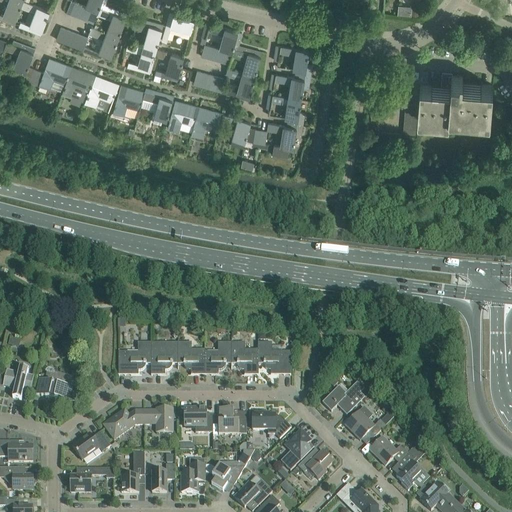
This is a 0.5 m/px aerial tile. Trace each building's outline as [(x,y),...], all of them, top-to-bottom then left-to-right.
[(21,7),(21,8),(22,5),(23,1),(24,0),(22,0),(0,0),(9,2),(4,15),(0,13),(0,18),(14,24),(21,7)] [(72,14),(77,2),(71,0),(66,12),(72,14)] [(106,0),(88,0),(86,6),(87,6),(86,7),(88,7),(92,9),(98,11),(100,8),(103,9),(105,5),(106,0)] [(48,15),(50,11),(29,3),(23,1),(22,5),(21,8),(35,13),(30,25),(21,22),(19,26),(41,34),(47,18),(48,18),(49,16),(48,15)] [(78,17),(83,5),(77,2),(72,14),(78,17)] [(83,19),(88,7),(86,7),(87,6),(86,6),(83,5),(78,17),(83,19)] [(121,30),(128,14),(105,5),(103,9),(100,8),(98,11),(97,14),(112,20),(107,32),(92,26),(92,27),(119,37),(120,33),(121,33),(122,31),(121,30)] [(88,21),(92,9),(88,7),(83,19),(88,21)] [(92,9),(88,21),(93,23),(94,23),(97,14),(98,11),(92,9)] [(194,19),(193,19),(190,18),(190,17),(187,17),(170,13),(163,41),(167,42),(171,26),(191,32),(194,19)] [(157,48),(163,25),(141,18),(140,23),(134,21),(132,28),(148,32),(145,45),(157,48)] [(206,23),(202,37),(207,38),(209,31),(211,24),(206,23)] [(62,41),(67,29),(61,27),(56,39),(62,41)] [(117,42),(119,37),(92,27),(89,33),(104,39),(100,52),(90,48),(88,52),(110,60),(116,44),(117,44),(118,42),(117,42)] [(242,32),(240,32),(226,28),(220,48),(220,49),(221,49),(227,51),(232,52),(233,49),(237,50),(238,45),(242,32)] [(67,43),(72,31),(67,29),(62,41),(67,43)] [(73,45),(77,33),(72,31),(67,43),(73,45)] [(78,47),(83,35),(77,33),(73,45),(78,47)] [(88,37),(83,35),(78,47),(84,49),(88,37)] [(155,55),(156,55),(156,53),(156,52),(157,48),(145,45),(129,40),(127,48),(143,52),(139,65),(129,62),(128,66),(150,72),(155,55)] [(35,49),(31,47),(13,41),(12,44),(8,42),(5,49),(20,55),(15,67),(27,72),(25,79),(30,81),(34,69),(29,67),(30,65),(29,65),(35,49)] [(207,58),(210,45),(205,44),(201,56),(207,58)] [(212,59),(216,47),(210,45),(207,58),(212,59)] [(257,69),(262,52),(238,45),(237,50),(233,49),(232,52),(232,56),(247,60),(243,73),(256,76),(257,71),(258,69),(257,69)] [(217,60),(221,49),(220,49),(220,48),(216,47),(212,59),(217,60)] [(178,80),(181,66),(182,63),(183,63),(183,61),(184,56),(157,48),(156,52),(156,53),(156,55),(170,59),(166,72),(156,70),(155,74),(178,80)] [(309,50),(297,48),(293,69),(300,70),(299,74),(310,76),(312,64),(307,63),(308,58),(309,58),(309,55),(309,50)] [(224,62),(227,51),(221,49),(217,60),(224,62)] [(227,51),(224,62),(229,64),(232,56),(232,52),(227,51)] [(67,84),(73,67),(49,58),(44,73),(39,71),(35,83),(36,83),(51,89),(54,79),(67,84)] [(90,92),(96,76),(73,67),(67,84),(63,93),(74,97),(77,88),(90,92)] [(254,81),(256,76),(243,73),(227,68),(225,75),(242,80),(238,92),(228,90),(226,94),(249,100),(254,83),(255,81),(254,81)] [(35,83),(39,71),(34,69),(30,81),(33,82),(35,83)] [(200,85),(203,72),(197,71),(194,83),(200,85)] [(205,86),(208,74),(203,72),(200,85),(205,86)] [(308,88),(310,76),(299,74),(299,78),(272,73),(270,88),(274,89),(275,82),(291,84),(289,97),(302,99),(303,95),(304,92),(303,92),(304,87),(308,88)] [(211,88),(214,75),(208,74),(205,86),(211,88)] [(216,89),(219,77),(214,75),(211,88),(216,89)] [(493,85),(482,84),(481,87),(462,85),(463,76),(452,75),(451,81),(444,80),(443,89),(431,88),(431,86),(420,85),(418,104),(418,110),(417,117),(449,119),(450,114),(480,116),(490,117),(493,85)] [(119,84),(96,76),(90,92),(87,102),(97,106),(100,96),(107,99),(104,109),(109,111),(119,84)] [(225,78),(219,77),(216,89),(222,91),(225,78)] [(121,85),(118,94),(113,112),(124,115),(127,105),(140,109),(145,92),(121,85)] [(149,93),(148,100),(159,103),(156,116),(168,120),(169,115),(170,115),(171,113),(169,112),(174,96),(151,89),(150,93),(149,93)] [(301,104),(302,99),(289,97),(284,96),(283,103),(288,104),(285,118),(292,119),(292,123),(303,125),(305,113),(300,112),(301,107),(302,104),(301,104)] [(195,125),(200,107),(175,100),(168,127),(179,130),(182,121),(195,125)] [(222,121),(224,114),(200,107),(195,125),(192,134),(203,137),(206,127),(220,131),(222,121)] [(262,130),(249,128),(252,117),(230,111),(229,115),(224,114),(222,121),(237,125),(232,143),(244,147),(245,142),(253,144),(253,141),(260,142),(262,130)] [(301,137),(303,125),(292,123),(291,126),(268,122),(267,131),(262,130),(260,142),(253,141),(253,144),(253,146),(268,148),(268,144),(265,143),(268,130),(284,133),(282,145),(274,144),(272,155),(287,158),(289,148),(294,149),(295,145),(296,142),(297,136),(301,137)] [(146,368),(146,365),(151,365),(152,365),(152,351),(152,344),(138,344),(138,353),(119,353),(119,376),(139,376),(139,372),(141,372),(143,371),(145,369),(146,368)] [(172,367),(173,365),(178,365),(178,344),(165,344),(165,353),(152,353),(152,351),(152,365),(151,365),(151,376),(165,376),(165,372),(168,372),(170,371),(171,369),(172,367)] [(205,376),(205,351),(192,351),(192,344),(178,344),(178,365),(184,365),(184,367),(185,369),(187,371),(189,372),(191,372),(191,376),(205,376)] [(226,367),(226,365),(232,365),(232,344),(218,344),(218,353),(205,353),(205,351),(205,376),(219,376),(219,372),(221,372),(223,371),(225,369),(226,367)] [(259,376),(259,365),(258,365),(258,351),(245,351),(245,344),(232,344),(232,365),(237,365),(237,367),(239,369),(240,371),(242,372),(245,372),(245,376),(259,376)] [(291,376),(291,353),(272,353),(272,344),(258,344),(258,351),(258,365),(259,365),(264,365),(264,367),(265,369),(267,371),(269,372),(271,372),(271,376),(291,376)] [(30,394),(32,384),(34,377),(26,376),(27,371),(26,370),(25,368),(22,369),(19,369),(18,374),(7,371),(3,387),(15,390),(13,399),(21,401),(23,392),(30,394)] [(55,398),(61,375),(47,372),(45,381),(40,380),(36,396),(49,399),(50,397),(55,398)] [(75,403),(77,393),(78,389),(75,388),(78,379),(61,375),(55,398),(75,403)] [(360,394),(365,390),(358,383),(346,395),(339,388),(323,404),(331,413),(337,407),(347,417),(365,399),(360,394)] [(360,412),(345,427),(361,442),(370,433),(375,438),(386,427),(381,422),(380,421),(375,427),(369,421),(373,417),(364,408),(360,412)] [(196,428),(196,434),(213,434),(213,415),(207,415),(207,409),(198,409),(198,411),(192,411),(192,409),(186,410),(186,411),(185,411),(185,428),(196,428)] [(247,436),(247,416),(234,416),(234,409),(220,409),(220,422),(219,422),(219,436),(247,436)] [(151,414),(144,414),(145,426),(149,426),(151,423),(157,423),(157,434),(173,434),(173,410),(157,410),(157,412),(151,412),(151,414)] [(145,429),(145,426),(144,414),(137,414),(136,412),(129,417),(125,411),(104,426),(114,441),(135,426),(141,426),(141,429),(145,429)] [(280,440),(291,429),(280,417),(275,417),(275,415),(262,415),(262,413),(253,413),(253,431),(268,431),(268,436),(275,436),(280,440)] [(300,462),(312,451),(307,446),(311,442),(308,439),(309,438),(303,432),(302,433),(301,431),(285,447),(291,453),(281,462),(290,472),(300,462)] [(102,454),(111,447),(101,433),(93,439),(90,436),(73,448),(82,461),(99,449),(102,454)] [(400,462),(411,452),(406,448),(404,450),(400,447),(396,452),(383,439),(370,451),(386,467),(394,459),(399,464),(400,462)] [(0,442),(0,458),(9,458),(9,463),(33,463),(33,447),(25,447),(25,445),(18,445),(18,442),(0,442)] [(412,485),(424,474),(414,464),(427,451),(419,444),(411,452),(400,462),(407,469),(404,473),(402,472),(396,478),(403,484),(401,485),(408,492),(413,487),(412,485)] [(255,452),(251,458),(255,462),(259,462),(261,459),(260,458),(261,457),(255,452)] [(313,453),(298,468),(304,474),(311,481),(315,477),(319,481),(327,473),(325,471),(334,463),(329,459),(330,458),(323,452),(320,454),(317,457),(313,453)] [(139,494),(139,477),(145,477),(145,454),(133,454),(133,477),(122,477),(122,494),(139,494)] [(234,487),(246,467),(251,459),(243,455),(239,463),(220,464),(219,465),(217,470),(213,477),(212,477),(216,479),(212,487),(223,493),(229,483),(234,487)] [(205,466),(205,461),(191,461),(191,466),(191,474),(182,474),(182,494),(198,494),(198,484),(198,479),(205,479),(205,475),(205,466)] [(152,473),(152,494),(167,494),(167,481),(175,481),(175,466),(166,466),(166,473),(152,473)] [(211,466),(205,466),(205,475),(209,475),(213,477),(217,470),(211,466)] [(33,477),(25,477),(21,477),(21,469),(0,468),(0,479),(4,480),(4,481),(11,488),(12,488),(12,491),(33,491),(33,477)] [(115,480),(115,470),(77,470),(77,476),(71,476),(71,494),(91,494),(91,477),(107,477),(107,480),(115,480)] [(249,484),(234,499),(245,509),(246,507),(253,500),(259,506),(273,493),(262,482),(256,477),(249,484)] [(286,481),(280,487),(285,491),(290,486),(286,481)] [(440,511),(449,511),(457,504),(448,495),(449,494),(437,483),(420,501),(430,511),(431,511),(436,507),(440,511)] [(351,502),(360,511),(378,511),(379,510),(376,508),(376,505),(362,491),(359,495),(354,490),(342,502),(351,502)] [(275,511),(274,511),(279,506),(280,504),(272,497),(257,511),(275,511)] [(6,499),(0,498),(0,507),(14,507),(13,511),(32,511),(33,507),(18,507),(18,501),(6,501),(6,499)]
